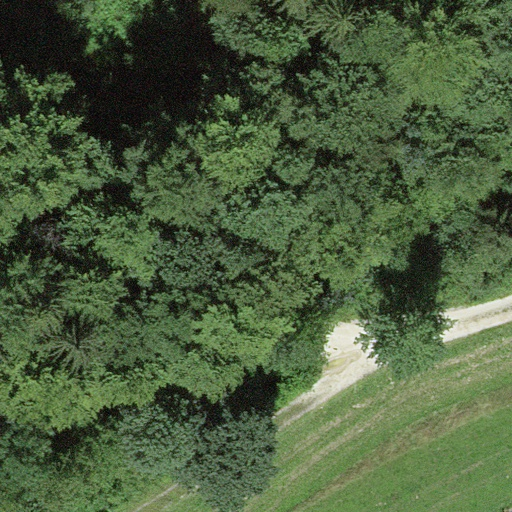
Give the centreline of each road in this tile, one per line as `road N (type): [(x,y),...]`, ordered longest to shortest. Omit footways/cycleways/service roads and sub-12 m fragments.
road 1 (track): [(0,344),(396,343),(511,305)]
road 2 (track): [(136,511),(396,343)]
